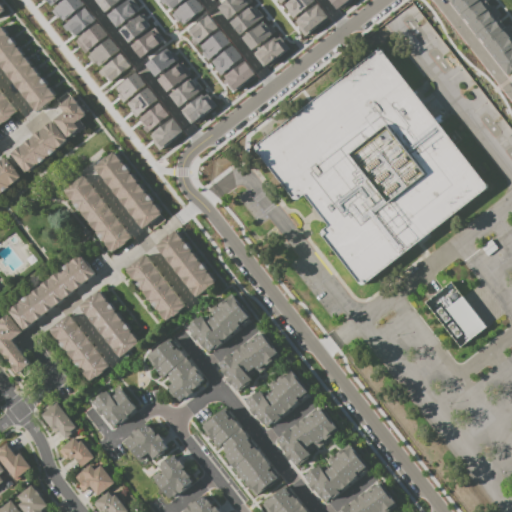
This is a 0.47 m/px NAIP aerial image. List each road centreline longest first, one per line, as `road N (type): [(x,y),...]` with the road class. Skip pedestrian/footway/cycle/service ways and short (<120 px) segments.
road 1 (residential): [(441,511),(181,184),(180,172)]
road 2 (residential): [(180,172),(191,148),(381,0)]
